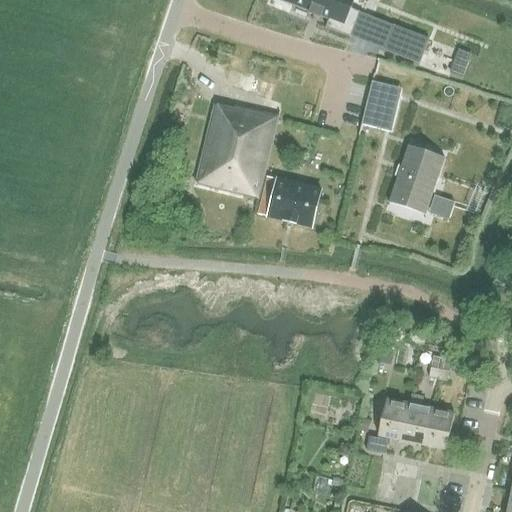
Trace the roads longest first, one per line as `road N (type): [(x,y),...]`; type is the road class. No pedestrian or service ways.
road 1 (unclassified): [(21,511),(179,0)]
road 2 (residential): [(473,511),(499,381)]
